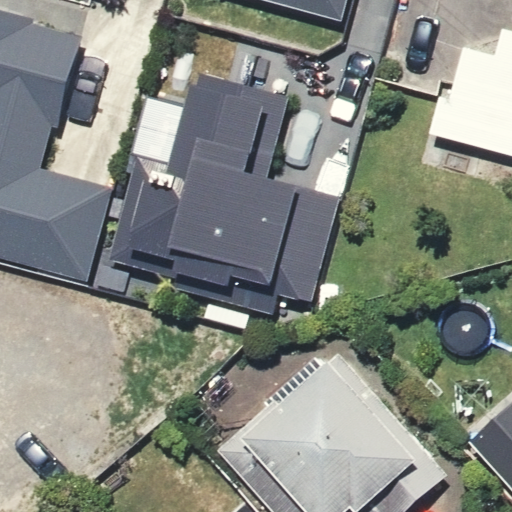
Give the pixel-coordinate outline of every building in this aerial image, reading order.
[(207,0),(368,46),(381,0),(207,0)] [(511,32),(476,23),(440,153),(511,173),(511,32)] [(143,182),(38,151),(3,269),(108,300),(143,182)] [(447,511),(476,484),(371,376),(247,497),(261,511),(447,511)] [(511,446),(493,463),(511,485),(511,446)]
